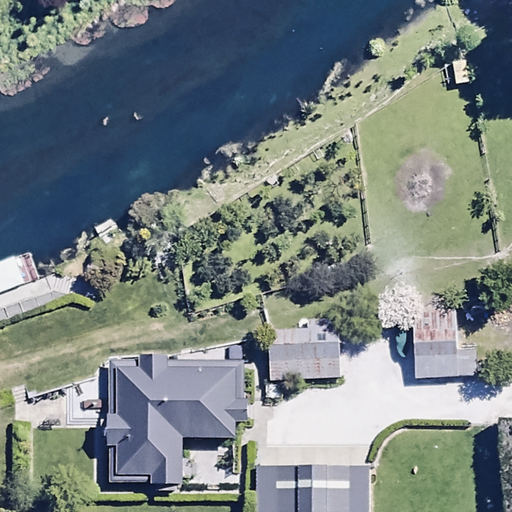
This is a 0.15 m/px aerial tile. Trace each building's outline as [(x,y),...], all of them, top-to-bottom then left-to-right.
[(463,319),(510,319),(510,297),(463,297),(463,319)] [(459,353),(458,319),(453,319),(453,301),(412,301),(414,383),(478,382),(477,352),(459,353)] [(307,334),(268,334),(268,389),(263,389),(263,402),(279,402),(279,387),(340,387),(340,323),(307,323),(307,334)] [(138,367),(109,367),(109,426),(101,426),(101,450),(110,450),(110,493),(185,493),(185,448),(239,448),(239,434),(250,434),(250,407),(244,407),(244,354),(231,354),(231,368),(168,368),(168,362),(138,362),(138,367)] [(371,511),(371,473),(257,474),(256,511),(371,511)]
